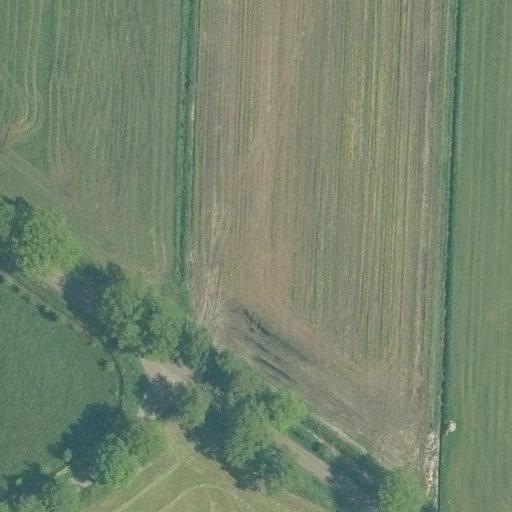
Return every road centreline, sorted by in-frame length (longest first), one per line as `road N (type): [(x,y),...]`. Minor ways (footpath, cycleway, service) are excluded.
road 1 (unclassified): [(376,511),(175,367)]
road 2 (unclassified): [(20,511),(104,465),(152,410),(175,367)]
road 3 (unclassified): [(175,367),(0,240)]
